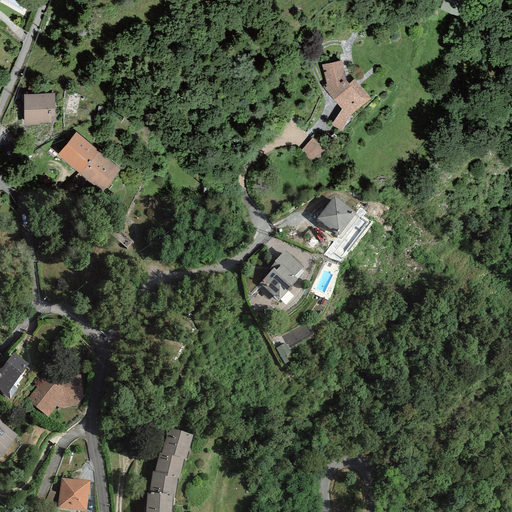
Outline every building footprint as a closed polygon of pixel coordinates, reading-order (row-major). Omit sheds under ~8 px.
[(444,0),(443,9),(461,11),(462,0),(444,0)] [(330,86),(346,108),(336,125),(346,131),(377,98),(359,77),(353,81),(347,58),(325,62),(330,86)] [(57,89),(27,89),(27,119),(57,118),(57,89)] [(124,167),(80,132),(64,151),(108,187),(124,167)] [(332,151),(316,136),(302,150),(319,166),(332,151)] [(342,203),(325,224),(347,241),(364,220),(342,203)] [(132,250),(140,241),(124,227),(116,236),(132,250)] [(292,254),(278,267),(281,270),(266,285),(284,304),(313,276),(292,254)] [(35,366),(17,352),(0,375),(0,390),(13,400),(22,389),(20,387),(35,366)] [(49,375),(29,400),(50,417),(57,408),(85,407),(84,374),(49,375)] [(0,417),(0,460),(3,463),(22,438),(4,424),(6,421),(0,417)] [(176,511),(177,500),(181,479),(183,480),(188,460),(192,462),(198,439),(173,431),(168,453),(164,452),(159,471),(155,470),(151,495),(150,511),(176,511)] [(66,479),(62,508),(85,511),(89,511),(94,483),(66,479)]
